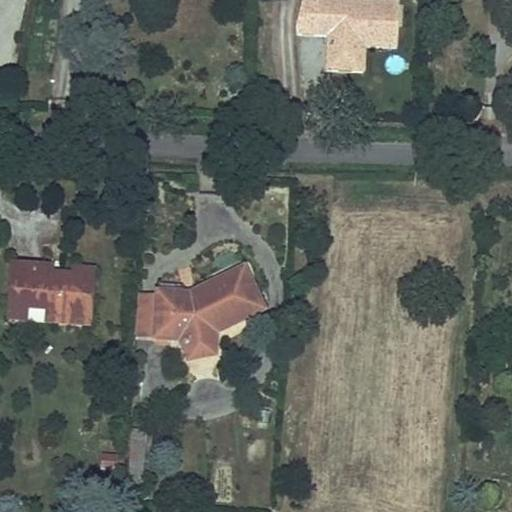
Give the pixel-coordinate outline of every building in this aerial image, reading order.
[(325,0),(306,0),(298,34),(330,35),(328,71),(362,74),(364,47),(395,48),(398,2),(325,0)] [(90,327),(94,272),(73,270),(73,277),(59,276),(59,282),(51,282),(52,275),(52,269),(11,266),(9,296),(27,298),(26,310),(27,310),(46,312),(45,324),(90,327)] [(211,337),(263,312),(243,272),(197,294),(201,303),(194,307),(187,308),(188,298),(186,298),(157,296),(154,341),(183,343),(190,358),(211,354),(211,337)] [(186,298),(181,288),(158,286),(157,296),(186,298)] [(201,303),(197,294),(188,298),(187,308),(194,307),(201,303)] [(154,341),(157,296),(139,295),(136,339),(154,341)] [(26,310),(27,298),(9,296),(7,321),(26,323),(27,310),(26,310)] [(144,445),(144,433),(132,432),(131,444),(144,445)] [(141,477),(144,445),(131,444),(128,476),(141,477)] [(116,472),(117,458),(103,456),(103,470),(116,472)] [(140,492),(141,477),(128,476),(127,491),(140,492)]
